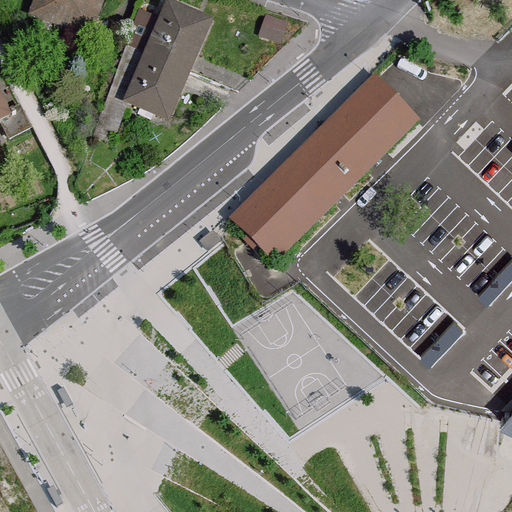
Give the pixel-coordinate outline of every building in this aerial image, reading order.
[(97,0),(37,0),(33,11),(87,30),(97,0)] [(169,4),(127,101),(167,118),(176,98),(200,41),(209,21),(169,4)] [(370,82),(236,217),(279,260),(414,125),(373,84),(370,82)] [(5,113),(0,102),(0,120),(9,139),(30,129),(19,106),(5,113)] [(213,232),(202,241),(209,249),(220,240),(213,232)] [(68,406),(73,403),(65,390),(61,392),(68,406)] [(511,408),(501,419),(511,423),(511,408)] [(47,493),(55,509),(61,507),(52,490),(47,493)]
